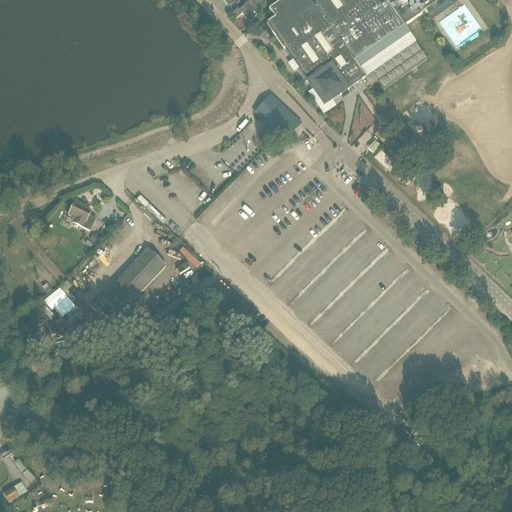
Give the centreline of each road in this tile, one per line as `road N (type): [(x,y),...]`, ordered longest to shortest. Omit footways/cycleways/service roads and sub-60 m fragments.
road 1 (unclassified): [(329,163),(327,180),(491,337),(511,372)]
road 2 (unclassified): [(511,311),(344,153)]
